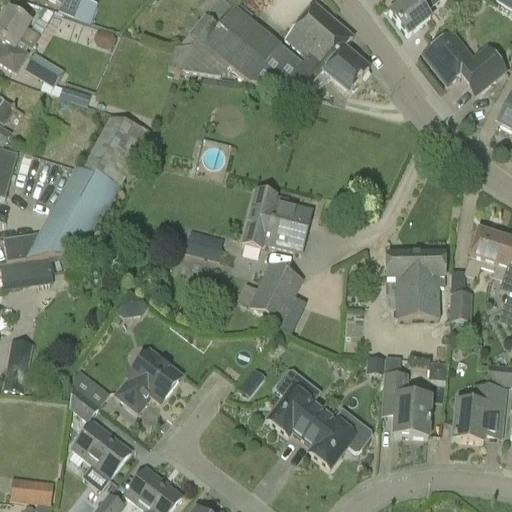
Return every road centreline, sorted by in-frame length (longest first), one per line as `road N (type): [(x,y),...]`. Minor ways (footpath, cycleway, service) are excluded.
road 1 (tertiary): [(511,192),(411,96),(342,0)]
road 2 (residential): [(257,511),(178,449),(177,430),(210,385)]
road 3 (residential): [(511,487),(438,479),(391,490),(353,511)]
